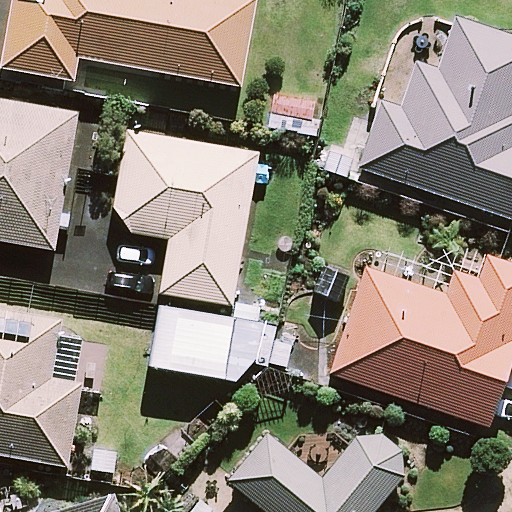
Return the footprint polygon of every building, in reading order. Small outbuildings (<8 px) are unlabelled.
[(43,0),(41,10),(11,4),(0,66),(0,71),(72,84),(76,61),(238,89),(253,0),(43,0)] [(511,128),(511,42),(455,23),(437,76),(414,68),(398,115),(379,109),(358,170),(511,221),(511,147),(506,145),(511,128)] [(317,104),(272,99),(268,131),(313,136),(317,104)] [(74,115),(0,103),(0,242),(52,251),(74,115)] [(126,135),(113,209),(128,234),(168,241),(159,295),(230,307),(255,157),(126,135)] [(354,152),(318,144),(312,170),(348,178),(354,152)] [(511,350),(511,268),(485,259),(476,285),(453,277),(445,300),(363,273),(329,376),(486,428),(511,350)] [(158,312),(150,371),(239,382),(245,383),(252,322),(158,312)] [(57,324),(0,315),(0,456),(66,467),(78,387),(48,383),(57,324)] [(372,511),(401,478),(402,460),(378,439),(357,438),(320,483),(267,438),(229,484),(262,511),(372,511)] [(117,511),(113,496),(58,511),(117,511)]
